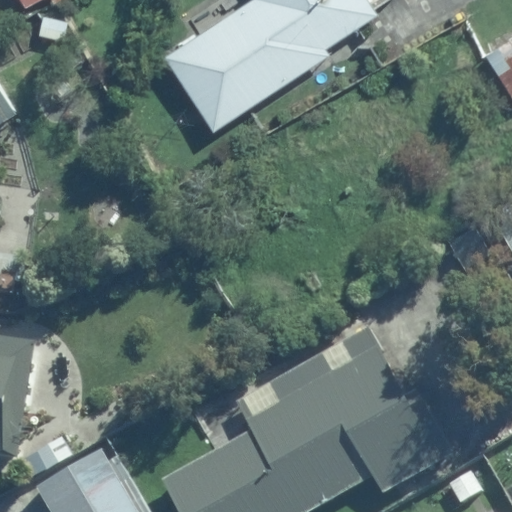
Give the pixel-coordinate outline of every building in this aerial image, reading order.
[(27,0),(32,9),(47,0),(50,0),(54,7),(66,0),(27,0)] [(251,0),(167,48),(215,131),(343,58),(335,45),(388,15),(379,0),(251,0)] [(511,35),(485,53),(511,93),(511,35)] [(0,98),(0,135),(17,125),(0,98)] [(0,203),(0,255),(9,206),(0,203)] [(511,206),(493,217),(511,251),(511,206)] [(171,473),(188,511),(319,511),(382,483),(387,494),(455,464),(422,392),(414,395),(384,330),(347,347),(355,365),(337,373),(331,358),(274,384),(288,413),(249,430),(251,437),(171,473)] [(0,461),(21,465),(41,346),(0,339),(0,461)] [(148,511),(115,446),(40,486),(53,511),(148,511)]
